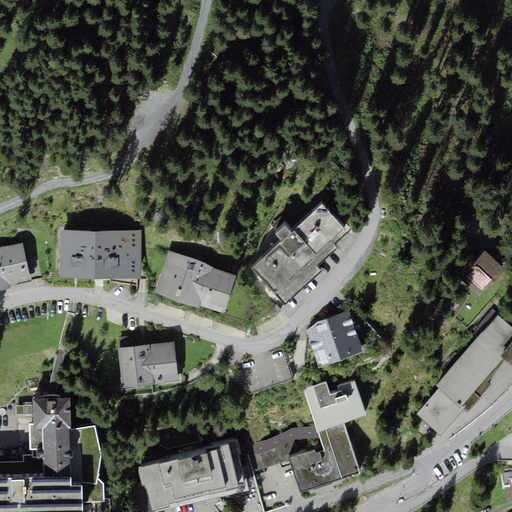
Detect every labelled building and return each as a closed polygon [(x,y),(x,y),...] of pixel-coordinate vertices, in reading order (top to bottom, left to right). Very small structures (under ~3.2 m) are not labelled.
[(282,241),(252,268),(283,303),(319,271),(315,266),(335,248),(332,244),(348,231),(323,203),(291,231),(285,225),(275,234),(282,241)] [(60,277),(141,278),(142,230),(61,229),(60,277)] [(22,243),(0,247),(0,290),(10,289),(9,285),(30,280),(22,243)] [(170,250),(155,293),(199,308),(200,306),(223,314),(237,275),(213,267),(214,265),(170,250)] [(463,274),(465,276),(462,280),(480,297),(507,268),(489,251),(487,253),(485,250),(478,258),(472,252),(457,268),(463,274)] [(364,351),(348,310),(318,321),(307,331),(318,368),(334,362),(364,351)] [(511,363),(511,328),(497,317),(483,332),(482,331),(436,386),(439,389),(417,413),(441,435),(463,409),(467,412),(492,385),(488,381),(505,361),(510,365),(511,363)] [(118,337),(120,348),(149,344),(148,338),(139,339),(139,335),(118,337)] [(120,348),(118,348),(123,388),(179,381),(174,341),(149,344),(120,348)] [(326,380),(303,388),(317,426),(319,432),(344,424),(366,416),(354,381),(336,386),(339,392),(331,395),(326,380)] [(0,511),(82,511),(82,502),(104,501),(103,482),(97,478),(101,455),(94,425),(71,429),(70,397),(33,398),(34,424),(29,424),(30,455),(24,455),(23,461),(0,462),(0,511)] [(17,405),(17,415),(30,415),(30,405),(17,405)] [(360,472),(344,424),(319,432),(320,437),(324,449),(315,453),(314,449),(299,454),(289,457),(290,460),(300,492),(360,472)] [(257,443),(239,444),(241,453),(250,454),(260,454),(293,439),(295,438),(320,437),(319,432),(317,426),(293,428),(274,437),(257,443)] [(212,450),(140,467),(141,471),(139,471),(142,484),(146,483),(152,510),(154,509),(154,511),(155,511),(249,490),(246,478),(244,479),(238,454),(241,453),(239,444),(238,439),(235,440),(227,442),(228,443),(211,447),(212,450)] [(299,454),(293,439),(260,454),(250,454),(255,471),(290,460),(289,457),(299,454)] [(511,471),(503,473),(505,485),(511,483),(511,471)]
